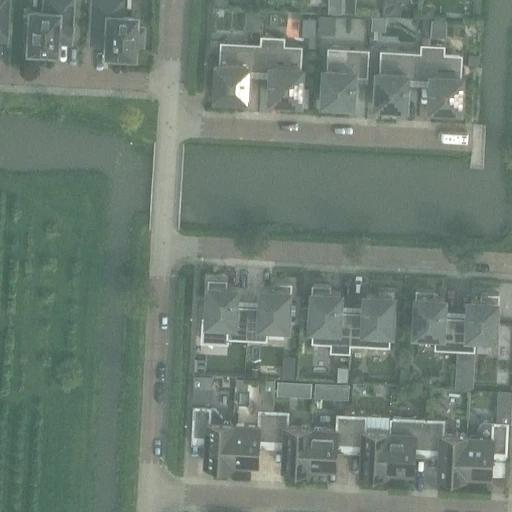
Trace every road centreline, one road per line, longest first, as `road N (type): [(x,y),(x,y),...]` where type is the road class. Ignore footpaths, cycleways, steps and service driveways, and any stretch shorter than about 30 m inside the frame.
road 1 (residential): [(160,247),(511,265)]
road 2 (residential): [(147,495),(479,511)]
road 3 (residential): [(166,127),(464,143)]
road 4 (residential): [(160,247),(147,495)]
road 5 (residential): [(0,76),(170,83)]
